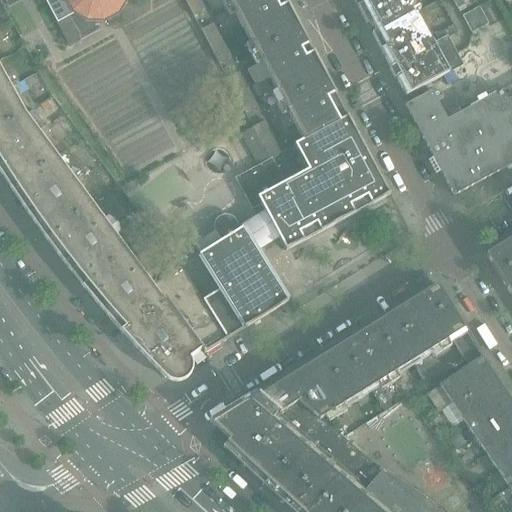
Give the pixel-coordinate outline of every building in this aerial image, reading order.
[(44,0),(57,24),(59,23),(69,17),(80,37),(79,37),(80,38),(79,38),(79,39),(80,41),(99,31),(98,29),(95,30),(91,23),(92,23),(99,22),(106,21),(113,18),(113,17),(118,13),(123,7),(126,1),(125,0),(44,0)] [(199,0),(196,0),(193,2),(199,14),(205,10),(199,0)] [(301,31),(288,8),(283,0),(244,0),(231,7),(256,55),(301,31)] [(420,11),(413,0),(408,0),(407,0),(358,0),(375,32),(414,11),(415,13),(420,11)] [(468,7),(464,0),(453,0),(452,1),(458,12),(468,7)] [(193,2),(187,6),(193,17),(199,14),(193,2)] [(463,66),(447,37),(432,45),(415,13),(414,11),(375,32),(385,49),(380,51),(405,97),(463,66)] [(212,25),(206,28),(212,39),(218,36),(212,25)] [(206,28),(200,31),(206,42),(212,39),(206,28)] [(327,81),(314,56),(301,31),(256,55),(282,105),(327,81)] [(212,39),(206,42),(209,48),(221,42),(218,36),(212,39)] [(221,42),(209,48),(212,54),(218,51),(224,47),(221,42)] [(224,47),(218,51),(224,62),(230,59),(224,47)] [(218,51),(212,54),(218,65),(224,62),(218,51)] [(0,128),(24,116),(6,82),(0,72),(0,128)] [(238,73),(232,77),(238,88),(244,85),(238,73)] [(232,77),(226,80),(232,91),(238,88),(232,77)] [(327,81),(283,105),(296,129),(302,141),(347,118),(335,96),(327,81)] [(238,88),(232,91),(235,97),(247,90),(244,85),(238,88)] [(247,90),(235,97),(238,102),(244,99),(250,96),(247,90)] [(511,109),(508,101),(502,91),(448,121),(432,92),(404,107),(432,159),(427,162),(435,175),(440,173),(453,197),(511,164),(511,109)] [(250,96),(244,99),(250,111),(256,108),(250,96)] [(244,99),(238,102),(244,114),(250,111),(244,99)] [(55,158),(42,140),(24,116),(0,128),(0,174),(11,191),(55,158)] [(213,234),(193,246),(199,256),(198,256),(219,290),(206,298),(203,300),(201,302),(226,340),(226,341),(228,340),(244,330),(287,303),(254,250),(276,236),(285,252),(292,248),(340,222),(389,196),(347,118),(302,141),(294,146),(296,151),(306,169),(307,171),(284,184),(271,160),(234,179),(251,211),(260,206),(265,215),(242,230),(241,230),(235,222),(233,218),(229,216),(225,215),(221,216),(217,218),(214,221),(212,225),(212,226),(212,230),(213,234)] [(264,122),(258,125),(265,138),(271,135),(267,128),(264,122)] [(258,125),(252,128),(259,141),(265,138),(258,125)] [(252,128),(241,134),(256,163),(258,166),(269,160),(266,154),(262,147),(259,141),(252,128)] [(265,138),(259,141),(262,147),(274,141),(271,135),(265,138)] [(274,141),(262,147),(266,154),(277,148),(274,141)] [(277,148),(266,154),(269,160),(281,154),(280,153),(277,148)] [(45,240),(91,206),(55,158),(11,191),(14,196),(28,216),(40,233),(45,240)] [(127,254),(109,230),(91,206),(45,240),(55,254),(76,280),(82,288),(127,254)] [(511,238),(485,255),(511,299),(511,298),(511,238)] [(226,340),(201,302),(179,266),(151,287),(127,254),(82,288),(104,314),(134,347),(164,379),(168,382),(173,383),(178,383),(183,381),(187,378),(190,373),(191,369),(190,363),(189,360),(189,359),(200,351),(203,355),(226,340)] [(425,356),(452,339),(465,331),(437,285),(258,396),(258,395),(256,397),(258,398),(249,404),(267,419),(294,402),(318,421),(369,391),(383,413),(392,408),(378,385),(411,364),(425,387),(455,369),(431,358),(431,357),(428,359),(425,356)] [(479,354),(465,331),(452,339),(466,362),(479,354)] [(446,408),(493,375),(481,357),(438,387),(432,391),(444,409),(446,408)] [(462,421),(505,392),(493,375),(446,408),(457,424),(462,421)] [(474,438),(511,412),(511,402),(505,392),(462,421),(474,438)] [(444,511),(443,510),(427,497),(409,485),(391,475),(379,469),(378,470),(318,421),(294,402),(267,419),(249,404),(248,403),(211,425),(229,442),(222,449),(261,486),(288,511),(444,511)] [(485,455),(511,436),(511,412),(474,438),(485,455)] [(465,444),(459,435),(450,442),(456,450),(465,444)] [(496,472),(511,461),(511,436),(485,455),(496,472)] [(508,489),(511,485),(511,461),(496,472),(487,479),(498,496),(508,489)]
